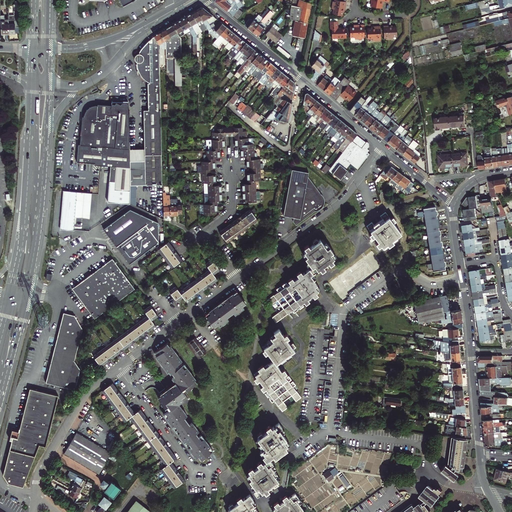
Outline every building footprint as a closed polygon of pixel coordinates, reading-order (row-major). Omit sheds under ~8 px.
[(238,9),(232,0),(214,0),(214,2),(232,16),(238,9)] [(232,0),(238,9),(242,6),(240,1),(241,0),(232,0)] [(334,9),(333,14),(343,16),(343,13),(344,10),(345,10),(347,2),(336,0),(335,2),(333,2),(332,9),(334,9)] [(367,0),(368,0),(369,0),(369,6),(374,6),(374,8),(379,8),(379,0),(367,0)] [(496,10),(511,6),(511,0),(493,0),(495,7),(496,10)] [(291,5),(289,19),(294,21),(291,35),(304,38),(311,3),(303,1),(301,8),(297,7),(291,5)] [(9,33),(8,19),(4,19),(4,15),(2,15),(2,5),(0,4),(0,8),(1,34),(9,33)] [(14,19),(8,19),(9,33),(14,33),(14,26),(18,26),(17,6),(14,6),(14,19)] [(199,11),(207,26),(215,22),(218,19),(204,8),(203,9),(199,11)] [(238,9),(232,16),(237,20),(243,13),(238,9)] [(269,11),(267,9),(261,17),(258,15),(252,22),(248,19),(243,25),(251,32),(268,12),(269,11)] [(499,21),(511,17),(511,9),(502,12),(502,13),(498,14),(499,17),(486,20),(487,24),(499,21)] [(207,26),(199,11),(194,14),(204,31),(207,29),(209,28),(207,26)] [(251,32),(257,36),(266,25),(264,24),(272,15),(268,12),(251,32)] [(199,34),(204,31),(194,14),(188,17),(199,34)] [(184,30),(186,34),(194,37),(195,53),(199,53),(199,34),(188,17),(180,22),(184,30)] [(335,18),(328,17),(327,24),(327,25),(325,33),(340,36),(342,26),(334,25),(335,18)] [(511,29),(511,28),(511,17),(499,21),(500,24),(510,22),(511,29)] [(479,21),(463,25),(464,29),(480,25),(479,21)] [(189,39),(186,34),(184,30),(180,22),(174,25),(182,39),(182,40),(189,39)] [(210,33),(210,34),(216,30),(223,24),(221,22),(217,26),(215,22),(207,26),(209,28),(210,30),(210,33)] [(216,30),(221,35),(228,27),(223,23),(223,24),(216,30)] [(175,46),(175,58),(176,58),(177,86),(183,86),(182,40),(182,39),(174,25),(167,29),(172,37),(175,46)] [(356,27),(353,28),(349,28),(349,38),(354,38),(355,40),(362,39),(362,37),(364,37),(364,25),(356,25),(356,27)] [(383,27),(384,39),(386,39),(386,40),(392,39),(392,37),(397,37),(396,27),(392,27),(390,27),(390,26),(383,27)] [(221,44),(232,31),(228,27),(221,35),(218,39),(214,44),(217,47),(220,43),(221,44)] [(275,43),(281,35),(271,27),(265,35),(275,43)] [(380,27),(375,27),(375,29),(372,29),(367,29),(367,40),(372,39),(373,41),(381,41),(380,27)] [(168,58),(175,58),(175,46),(172,37),(167,29),(161,33),(167,43),(168,49),(168,58)] [(216,30),(210,34),(211,36),(213,35),(218,39),(221,35),(216,30)] [(237,34),(232,31),(221,44),(218,48),(222,51),(226,47),(237,34)] [(156,36),(157,37),(161,44),(161,56),(164,56),(164,49),(168,49),(167,43),(161,33),(156,36)] [(237,34),(226,47),(229,49),(227,51),(230,53),(233,48),(242,38),(237,34)] [(164,188),(161,56),(161,44),(157,37),(153,39),(153,43),(151,44),(151,42),(144,49),(141,54),(138,55),(137,56),(136,57),(136,59),(136,61),(137,62),(138,63),(139,69),(140,71),(141,74),(144,78),(145,80),(147,81),(152,84),(152,85),(150,85),(150,111),(152,111),(152,112),(145,112),(146,150),(147,187),(147,188),(164,188)] [(235,58),(247,43),(242,38),(233,48),(230,53),(229,53),(235,58)] [(449,45),(452,55),(452,56),(463,54),(460,42),(449,45)] [(511,46),(511,42),(497,47),(486,49),(487,53),(511,46)] [(252,47),(247,43),(235,58),(240,61),(252,47)] [(279,46),(277,49),(288,58),(291,55),(279,46)] [(244,64),(256,50),(252,47),(240,61),(238,64),(239,65),(242,62),(244,64)] [(243,75),(245,73),(260,53),(256,50),(244,64),(238,71),(243,75)] [(247,81),(252,74),(265,58),(260,53),(245,73),(247,75),(244,79),(247,81)] [(311,77),(310,79),(314,82),(320,75),(329,63),(320,56),(311,66),(316,70),(311,77)] [(252,74),(257,77),(270,61),(265,58),(252,74)] [(270,61),(257,77),(261,80),(262,79),(274,65),(270,61)] [(278,68),(274,65),(262,79),(266,82),(267,81),(268,82),(278,68)] [(278,68),(268,82),(270,84),(265,90),(267,92),(268,90),(283,72),(278,68)] [(287,75),(283,72),(268,90),(270,92),(274,87),(276,89),(287,75)] [(278,95),(292,79),(287,75),(276,89),(274,92),(278,95)] [(314,82),(324,90),(332,80),(325,75),(323,78),(320,75),(314,82)] [(332,80),(324,90),(336,100),(340,95),(348,85),(350,82),(348,80),(344,77),(340,83),(339,82),(339,81),(336,78),(337,76),(336,75),(332,80)] [(296,83),(292,79),(278,95),(272,104),(274,106),(275,104),(276,104),(275,105),(278,107),(275,110),(277,110),(279,106),(281,104),(284,101),(283,97),(286,93),(294,100),(297,85),(296,83)] [(414,80),(406,90),(408,92),(411,88),(412,88),(415,87),(414,80)] [(356,92),(348,85),(340,95),(345,100),(346,98),(349,101),(356,92)] [(318,100),(309,93),(307,94),(304,110),(307,113),(309,112),(318,100)] [(366,100),(354,115),(359,119),(369,107),(366,104),(372,97),(370,95),(366,100)] [(511,95),(507,97),(508,98),(505,99),(505,98),(496,101),(498,108),(500,107),(500,109),(504,108),(504,107),(505,106),(508,108),(510,115),(511,114),(511,95)] [(356,109),(353,114),(354,115),(366,100),(361,96),(353,106),(356,109)] [(275,110),(268,119),(275,120),(277,118),(281,121),(281,120),(290,122),(294,104),(286,100),(284,101),(281,104),(286,107),(283,110),(279,106),(277,110),(275,110)] [(308,120),(309,121),(322,104),(318,100),(309,112),(312,114),(308,120)] [(112,166),(118,166),(131,168),(131,150),(130,106),(129,105),(128,104),(126,104),(125,104),(122,105),(118,102),(117,104),(114,104),(114,106),(99,105),(99,106),(94,107),(90,109),(87,112),(85,116),(85,118),(84,118),(81,144),(80,144),(78,162),(96,164),(96,165),(112,166)] [(372,103),(369,107),(359,119),(364,123),(376,107),(377,107),(372,103)] [(317,121),(327,108),(322,104),(309,121),(308,122),(313,126),(317,121)] [(376,107),(364,123),(369,127),(381,111),(376,107)] [(332,112),(327,108),(317,121),(320,123),(322,124),(332,112)] [(383,109),(381,111),(369,127),(373,130),(385,115),(388,112),(383,109)] [(332,112),(322,124),(314,134),(314,135),(316,136),(323,127),(324,126),(327,128),(336,116),(332,112)] [(255,115),(252,119),(256,123),(261,116),(257,113),(255,115)] [(385,115),(373,130),(378,134),(390,119),(385,115)] [(464,115),(450,116),(450,127),(460,126),(460,127),(465,126),(464,115)] [(341,120),(336,116),(327,128),(330,131),(332,132),(341,120)] [(435,117),(435,129),(441,129),(441,128),(450,127),(450,116),(435,117)] [(395,123),(395,124),(391,121),(392,121),(390,119),(378,134),(387,142),(399,127),(395,123)] [(341,120),(332,132),(331,132),(333,133),(330,137),(333,139),(334,137),(345,123),(341,120)] [(322,124),(320,123),(320,124),(318,123),(315,127),(312,131),(313,132),(312,132),(314,134),(322,124)] [(350,127),(345,123),(334,137),(339,141),(350,127)] [(391,145),(405,129),(401,125),(399,127),(387,142),(391,145)] [(408,125),(405,129),(391,145),(396,149),(406,137),(403,135),(407,131),(407,130),(410,126),(408,125)] [(339,150),(354,130),(350,127),(339,141),(334,147),(338,151),(339,150)] [(244,128),(231,129),(231,137),(236,137),(236,139),(245,139),(244,128)] [(217,129),(217,140),(226,140),(226,137),(231,137),(231,129),(217,129)] [(359,134),(354,130),(339,150),(344,153),(352,142),(359,134)] [(406,137),(396,149),(402,154),(413,140),(407,135),(406,137)] [(367,142),(359,136),(354,142),(360,146),(359,147),(361,149),(367,142)] [(254,138),(245,139),(236,139),(237,147),(242,147),(242,150),(255,149),(255,143),(254,142),(254,138)] [(213,151),(221,151),(221,148),(226,148),(226,140),(217,140),(208,141),(208,146),(209,146),(210,151),(213,151)] [(413,140),(402,154),(414,163),(419,157),(412,151),(411,150),(412,148),(414,149),(418,144),(413,140)] [(359,147),(352,142),(344,153),(332,169),(330,171),(341,180),(349,171),(347,170),(351,164),(352,163),(360,168),(371,154),(369,153),(370,151),(368,149),(370,147),(370,144),(368,142),(362,149),(361,149),(359,147)] [(478,169),(482,169),(492,167),(491,150),(491,148),(491,146),(484,147),(485,157),(482,157),(480,156),(477,156),(478,169)] [(255,149),(242,150),(242,156),(242,158),(247,157),(247,160),(260,160),(260,154),(255,155),(255,149)] [(146,150),(131,150),(131,168),(132,183),(132,186),(147,187),(146,150)] [(222,159),(221,151),(213,151),(210,151),(208,151),(208,162),(217,162),(216,159),(222,159)] [(467,152),(452,153),(453,166),(467,165),(467,152)] [(438,154),(439,167),(453,166),(452,153),(438,154)] [(253,171),(261,170),(261,160),(260,160),(247,160),(248,168),(253,168),(253,171)] [(199,173),(203,173),(212,173),(212,170),(217,170),(217,162),(208,162),(203,162),(203,166),(199,166),(199,173)] [(327,165),(323,171),(328,175),(330,171),(332,169),(327,165)] [(377,182),(378,185),(384,178),(387,180),(390,177),(393,180),(399,172),(390,165),(377,182)] [(131,204),(132,186),(132,183),(131,168),(118,166),(112,166),(109,202),(131,204)] [(248,182),(257,181),(262,181),(261,170),(253,171),(253,174),(248,174),(248,182)] [(310,173),(294,170),(285,216),(295,218),(295,222),(297,225),(317,211),(319,210),(322,209),(324,208),(325,205),(320,198),(323,195),(310,177),(310,173)] [(396,184),(398,186),(405,177),(399,172),(393,180),(398,183),(396,184)] [(205,184),(217,183),(217,175),(212,175),(212,173),(203,173),(204,184),(205,184)] [(405,177),(398,186),(397,187),(407,195),(415,184),(405,177)] [(496,193),(507,191),(505,178),(494,180),(496,193)] [(244,193),(257,192),(257,181),(248,182),(249,184),(244,184),(244,193)] [(205,184),(205,194),(223,194),(223,186),(217,186),(217,183),(205,184)] [(94,193),(68,191),(65,229),(76,230),(77,223),(78,223),(79,217),(92,218),(94,193)] [(249,203),(258,203),(258,201),(261,201),(262,199),(262,192),(257,192),(244,193),(244,200),(249,200),(249,203)] [(381,196),(383,203),(387,202),(386,201),(389,197),(383,193),(381,196)] [(205,194),(206,205),(218,205),(218,202),(223,201),(223,194),(205,194)] [(474,209),(481,208),(481,201),(477,201),(476,196),(466,197),(462,204),(466,207),(468,204),(469,204),(470,209),(474,209)] [(179,198),(171,198),(171,215),(179,215),(179,214),(183,214),(183,204),(179,204),(179,198)] [(491,198),(481,200),(481,201),(481,208),(482,212),(493,210),(491,198)] [(506,216),(505,214),(501,204),(498,205),(499,212),(500,216),(503,216),(506,216)] [(205,213),(205,216),(213,215),(213,212),(218,212),(218,205),(206,205),(200,205),(200,213),(205,213)] [(421,219),(426,218),(438,216),(439,216),(439,211),(438,211),(437,208),(425,210),(425,213),(421,214),(421,219)] [(469,217),(470,221),(475,220),(474,209),(470,209),(463,210),(464,218),(469,217)] [(106,229),(132,263),(161,243),(160,223),(132,210),(106,229)] [(245,214),(253,225),(259,221),(251,210),(245,214)] [(383,246),(384,248),(389,244),(390,247),(395,243),(394,241),(403,234),(395,223),(397,221),(395,218),(392,220),(388,213),(383,217),(385,219),(376,226),(374,223),(369,227),(374,234),(371,235),(374,239),(376,237),(380,242),(378,244),(380,248),(383,246)] [(239,219),(247,230),(253,225),(245,214),(239,219)] [(438,216),(426,218),(428,226),(441,224),(440,219),(439,219),(438,216)] [(233,223),(241,234),(247,230),(239,219),(233,223)] [(227,228),(235,239),(241,234),(233,223),(227,228)] [(441,224),(428,226),(429,233),(441,231),(440,228),(441,228),(441,224)] [(463,225),(464,232),(476,231),(479,230),(479,227),(473,228),(472,224),(463,225)] [(220,232),(229,243),(235,239),(227,228),(220,232)] [(429,233),(430,241),(442,239),(442,236),(443,236),(442,231),(441,231),(429,233)] [(476,231),(464,232),(465,240),(477,238),(476,235),(476,231)] [(506,235),(499,236),(501,247),(511,245),(511,242),(510,243),(509,239),(507,239),(506,235)] [(477,241),(477,238),(465,240),(466,247),(478,245),(477,241)] [(308,251),(306,252),(309,257),(307,258),(314,268),(311,270),(314,274),(321,269),(323,272),(326,269),(325,267),(330,263),(332,265),(335,262),(334,260),(336,259),(332,254),(334,252),(327,243),(325,245),(322,240),(320,242),(318,239),(315,242),(316,244),(311,248),(309,246),(306,248),(308,251)] [(430,241),(431,249),(444,247),(444,242),(443,242),(442,239),(430,241)] [(159,250),(172,268),(183,260),(182,258),(177,252),(172,245),(170,242),(165,245),(159,250)] [(478,245),(466,247),(467,253),(479,252),(479,250),(482,250),(482,249),(488,248),(488,244),(478,245)] [(511,245),(501,247),(502,254),(511,253),(511,248),(511,245)] [(431,249),(433,257),(446,254),(445,250),(444,250),(444,247),(431,249)] [(511,252),(511,253),(502,254),(503,261),(511,259),(511,252)] [(446,254),(433,257),(434,264),(446,262),(446,259),(446,254)] [(115,258),(73,288),(96,319),(137,288),(115,258)] [(215,275),(213,273),(215,272),(218,272),(219,269),(218,268),(219,267),(213,259),(207,264),(210,269),(180,292),(177,287),(170,292),(176,299),(177,298),(178,300),(181,300),(182,297),(183,296),(184,298),(186,300),(187,299),(188,300),(192,301),(192,297),(193,296),(194,295),(198,296),(198,293),(197,291),(198,291),(199,290),(200,291),(204,292),(204,288),(205,288),(206,287),(210,287),(210,284),(210,282),(211,281),(212,282),(216,282),(217,279),(217,278),(215,275)] [(511,259),(503,261),(504,268),(511,266),(511,259)] [(446,262),(434,264),(429,265),(430,270),(435,270),(435,272),(447,270),(447,267),(448,267),(447,262),(446,262)] [(470,271),(471,278),(484,276),(487,276),(492,275),(491,268),(470,271)] [(283,318),(290,313),(294,311),(295,313),(299,310),(297,308),(300,306),(302,308),(304,306),(303,304),(305,302),(307,304),(310,302),(309,300),(314,296),(316,298),(319,295),(317,293),(319,291),(316,287),(318,286),(315,281),(317,279),(314,274),(311,270),(304,275),(302,272),(299,275),(300,277),(295,281),(294,278),(290,281),(292,284),(290,285),(288,283),(285,285),(287,287),(284,289),(282,287),(278,290),(280,292),(270,300),(273,305),(279,301),(285,309),(280,313),(283,318)] [(138,275),(141,281),(148,277),(144,271),(138,275)] [(484,279),(484,276),(471,278),(472,285),(484,283),(484,282),(485,282),(484,279)] [(484,283),(472,285),(473,292),(496,289),(495,285),(485,286),(484,283)] [(497,293),(496,289),(473,292),(474,299),(486,297),(486,293),(489,292),(490,294),(497,293)] [(216,308),(208,314),(207,315),(215,327),(219,324),(221,327),(230,320),(228,318),(234,313),(236,315),(245,309),(244,306),(247,304),(238,292),(234,294),(237,297),(234,299),(232,296),(219,306),(221,309),(219,311),(216,308)] [(423,302),(416,304),(421,324),(433,322),(446,320),(446,318),(445,313),(452,312),(447,296),(428,300),(423,302)] [(475,306),(498,303),(498,299),(491,300),(491,301),(487,302),(486,297),(474,299),(475,306)] [(492,307),(500,306),(499,302),(498,303),(475,306),(476,313),(486,312),(486,307),(492,306),(492,307)] [(98,369),(157,327),(153,321),(159,316),(151,305),(144,310),(148,315),(94,356),(98,361),(94,364),(98,369)] [(446,318),(446,320),(464,317),(463,310),(452,312),(453,317),(446,318)] [(476,313),(478,320),(502,316),(501,313),(493,315),(492,311),(486,312),(476,313)] [(78,316),(67,313),(50,383),(79,390),(84,370),(79,361),(87,330),(78,316)] [(273,318),(277,323),(281,320),(283,318),(280,313),(273,318)] [(478,320),(479,327),(488,325),(491,325),(490,321),(494,320),(494,322),(502,320),(502,316),(478,320)] [(446,320),(433,322),(434,325),(443,323),(443,324),(454,322),(456,329),(459,329),(464,329),(464,323),(465,322),(464,317),(446,320)] [(488,325),(479,327),(480,334),(496,332),(495,329),(489,330),(488,325)] [(456,329),(444,330),(445,342),(449,343),(453,342),(453,338),(460,337),(459,329),(456,329)] [(283,363),(289,359),(287,357),(296,351),(294,349),(297,347),(294,343),(292,345),(288,340),(290,338),(288,335),(285,337),(280,330),(275,333),(277,335),(272,339),(273,339),(269,343),(270,345),(265,348),(267,350),(264,352),(267,355),(268,355),(269,354),(275,361),(277,364),(282,361),(283,363)] [(299,424),(319,426),(325,377),(330,332),(321,331),(309,330),(306,358),(299,424)] [(496,332),(480,334),(481,343),(493,343),(492,340),(495,339),(494,335),(496,334),(496,332)] [(196,338),(188,344),(200,359),(208,353),(196,338)] [(443,353),(449,353),(452,354),(462,353),(461,342),(453,342),(449,343),(445,342),(435,341),(435,345),(443,346),(443,353)] [(164,415),(173,427),(183,440),(188,447),(190,445),(193,448),(190,450),(197,459),(200,457),(202,460),(214,451),(205,439),(203,440),(198,434),(200,432),(193,423),(191,425),(186,418),(187,418),(188,416),(182,407),(179,409),(177,406),(185,401),(183,398),(186,395),(182,391),(186,388),(189,391),(196,385),(194,382),(196,381),(197,380),(171,346),(170,347),(169,348),(166,345),(157,352),(159,355),(158,356),(157,357),(169,373),(170,372),(172,375),(173,374),(176,377),(173,379),(177,383),(161,395),(162,396),(163,398),(160,400),(166,408),(169,406),(172,410),(164,415)] [(448,362),(448,365),(451,365),(463,364),(462,353),(452,354),(449,353),(449,362),(448,362)] [(478,363),(479,367),(487,367),(510,365),(510,362),(493,362),(493,359),(498,359),(498,360),(502,360),(502,355),(479,356),(478,358),(478,363)] [(285,375),(288,374),(285,370),(283,372),(277,364),(275,361),(266,368),(264,366),(260,370),(261,372),(257,375),(258,377),(256,379),(258,382),(261,380),(265,386),(262,387),(265,391),(267,389),(269,392),(266,393),(269,397),(271,395),(273,397),(271,399),(273,402),(276,401),(284,411),(289,408),(284,401),(292,395),(297,401),(302,398),(294,387),(296,385),(293,382),(291,383),(290,381),(292,380),(289,376),(287,377),(286,376),(285,375)] [(463,375),(463,364),(451,365),(448,365),(449,368),(450,368),(450,376),(453,376),(463,375)] [(488,378),(511,377),(510,369),(511,368),(511,365),(510,365),(487,367),(488,378)] [(453,387),(464,386),(463,375),(453,376),(450,376),(451,384),(445,385),(445,386),(453,387)] [(496,397),(503,397),(504,392),(492,391),(492,383),(498,383),(498,384),(499,385),(510,385),(511,384),(511,377),(488,378),(480,379),(481,395),(496,397)] [(136,414),(116,387),(114,384),(103,391),(125,422),(131,418),(167,466),(161,470),(175,488),(186,481),(172,462),(177,459),(142,410),(136,414)] [(451,391),(452,399),(454,399),(465,398),(464,386),(453,387),(445,386),(445,390),(451,391)] [(25,486),(42,444),(47,445),(60,396),(32,389),(21,432),(20,438),(15,437),(5,474),(11,483),(25,486)] [(384,406),(389,407),(390,405),(401,406),(402,399),(385,397),(384,406)] [(498,404),(511,405),(511,397),(503,397),(496,397),(495,403),(498,404)] [(457,406),(466,405),(465,398),(454,399),(452,399),(450,399),(447,398),(446,402),(451,403),(451,406),(454,406),(457,406)] [(482,402),(483,413),(499,412),(498,404),(495,403),(490,403),(482,402)] [(454,410),(454,416),(467,417),(466,405),(457,406),(457,410),(454,410)] [(453,419),(453,426),(468,428),(467,420),(453,419)] [(285,442),(287,440),(284,435),(281,431),(283,429),(279,424),(273,429),(271,427),(268,429),(269,432),(264,436),(262,433),(259,436),(260,438),(259,439),(262,444),(260,446),(263,450),(263,451),(266,455),(264,457),(268,461),(270,459),(275,456),(276,458),(280,456),(278,454),(284,449),(286,451),(289,449),(287,447),(288,446),(285,442)] [(468,435),(468,428),(453,426),(446,425),(445,434),(452,434),(452,433),(457,434),(468,435)] [(13,437),(15,437),(20,438),(21,432),(20,431),(18,431),(15,430),(13,437)] [(64,453),(99,473),(111,452),(77,431),(64,453)] [(442,461),(443,451),(444,448),(445,437),(438,436),(434,461),(439,465),(442,461)] [(466,440),(453,438),(449,466),(453,466),(453,468),(458,469),(458,471),(462,471),(464,456),(466,440)] [(485,446),(507,444),(507,441),(503,441),(503,438),(500,438),(485,439),(485,446)] [(276,477),(278,475),(275,471),(271,466),(274,464),(270,459),(268,461),(264,464),(262,462),(259,464),(260,467),(255,471),(253,469),(250,471),(252,473),(249,475),(253,479),(250,481),(257,490),(254,492),(258,497),(265,492),(267,494),(270,491),(269,489),(274,486),(275,488),(279,485),(278,483),(279,481),(276,477)] [(458,474),(446,465),(442,471),(450,477),(454,481),(456,478),(456,477),(458,474)] [(505,482),(506,479),(507,475),(511,476),(511,471),(511,472),(497,469),(494,479),(505,482)] [(78,477),(72,489),(81,494),(86,482),(78,477)] [(107,487),(104,490),(114,497),(121,488),(112,480),(109,483),(107,487)] [(392,482),(351,511),(388,511),(402,502),(400,499),(403,497),(398,490),(392,482)] [(81,494),(72,489),(70,491),(58,486),(56,489),(66,494),(67,493),(78,499),(81,494)] [(432,506),(435,503),(436,504),(440,499),(439,498),(441,495),(443,492),(444,492),(440,489),(439,491),(437,489),(436,490),(434,489),(430,486),(421,497),(426,502),(428,503),(432,506)] [(302,511),(304,510),(300,505),(297,501),(300,498),(296,494),(289,499),(287,497),(284,499),(286,502),(280,505),(279,503),(275,506),(277,508),(275,509),(276,511),(302,511)] [(105,495),(100,502),(103,504),(107,507),(112,500),(105,495)] [(256,511),(258,511),(252,502),(254,500),(250,495),(244,500),(242,498),(239,501),(240,503),(235,506),(233,504),(230,507),(231,509),(229,511),(230,511),(256,511)] [(152,511),(138,501),(128,511),(152,511)]
